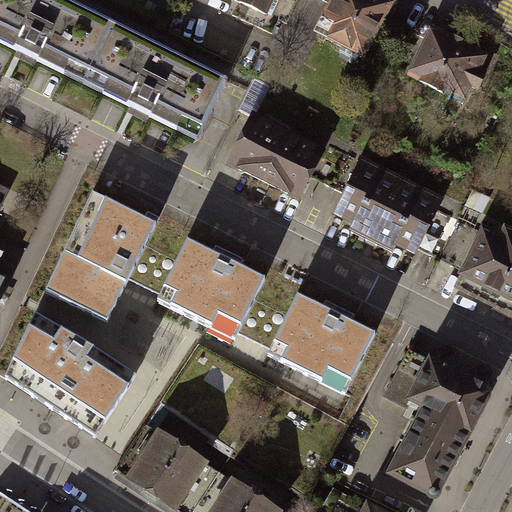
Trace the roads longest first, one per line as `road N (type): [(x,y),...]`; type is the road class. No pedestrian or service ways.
road 1 (residential): [(0,103),(511,356)]
road 2 (tertiary): [(120,511),(0,430)]
